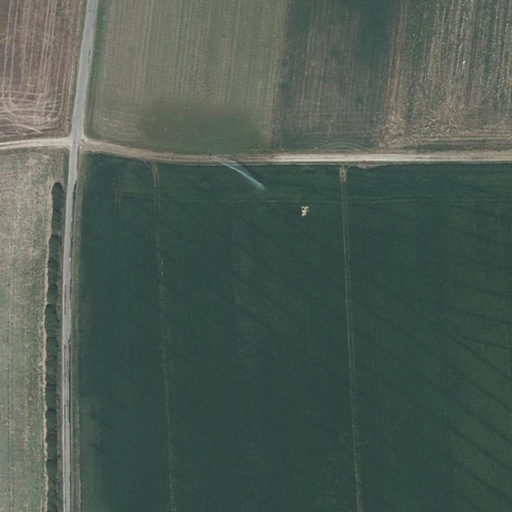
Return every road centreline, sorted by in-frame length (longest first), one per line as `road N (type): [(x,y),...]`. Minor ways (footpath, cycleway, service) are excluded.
road 1 (unclassified): [(67,511),(66,268),(94,0)]
road 2 (track): [(0,148),(34,144),(192,161),(511,160)]
